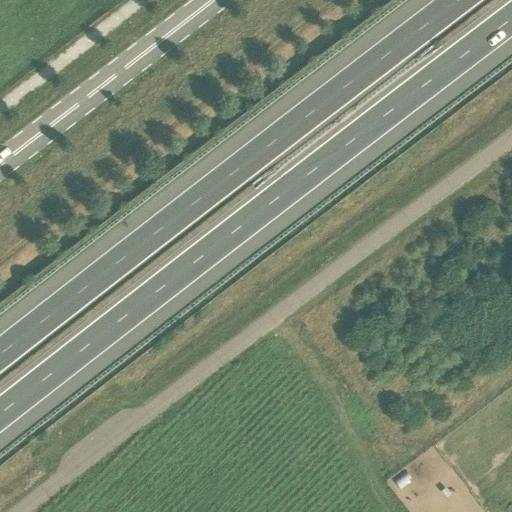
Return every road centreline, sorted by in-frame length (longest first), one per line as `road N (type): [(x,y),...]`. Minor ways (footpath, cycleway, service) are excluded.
road 1 (motorway): [(0,422),(511,31)]
road 2 (unclassified): [(21,511),(511,144)]
road 3 (motorway): [(470,0),(0,359)]
road 4 (secondary): [(0,165),(213,0)]
